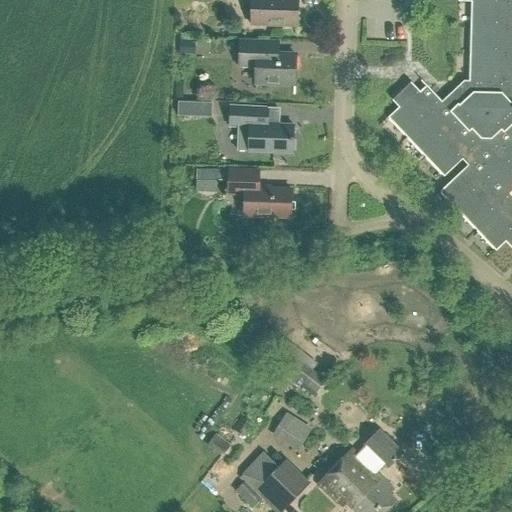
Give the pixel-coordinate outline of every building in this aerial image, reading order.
[(297,26),(297,0),(251,0),(251,25),(297,26)] [(511,0),(457,0),(458,1),(471,2),(469,82),(465,82),(443,103),(421,80),(414,86),(408,80),(389,97),(398,107),(388,117),(444,176),(462,159),(468,165),(440,191),(496,251),(505,242),(511,249),(511,195),(510,194),(511,192),(511,0)] [(295,84),(295,55),(270,54),(270,40),(239,39),(239,68),(255,68),(255,82),(295,84)] [(182,54),(196,54),(196,41),(182,41),(182,54)] [(196,103),(195,115),(212,116),(213,103),(196,103)] [(230,106),(229,126),(237,127),(236,151),(248,152),(287,153),(292,153),(293,125),(287,125),(279,124),(267,124),(268,107),(230,106)] [(197,170),(197,180),(218,180),(225,180),(225,169),(197,170)] [(290,217),(291,189),(258,188),(259,170),(229,170),(228,193),(244,194),(243,216),(290,217)] [(197,180),(197,191),(218,191),(218,180),(197,180)] [(191,254),(187,236),(171,239),(174,257),(191,254)] [(316,396),(326,380),(313,371),(319,363),(297,348),(280,371),(316,396)] [(289,416),(281,430),(304,444),(312,430),(289,416)] [(241,439),(252,426),(242,418),(231,431),(241,439)] [(337,463),(384,509),(393,500),(386,493),(391,488),(375,473),(384,464),(387,467),(402,452),(378,428),(363,443),(364,444),(356,453),(351,448),(336,463),(337,463)] [(215,434),(207,445),(222,456),(230,445),(215,434)] [(264,453),(240,479),(244,483),(256,494),(275,473),(280,468),(264,453)] [(280,468),(275,473),(256,494),(275,511),(281,511),(309,483),(286,462),(280,468)] [(356,511),(381,511),(384,509),(337,463),(336,463),(317,482),(336,501),(341,496),(356,511)] [(241,485),(235,492),(252,508),(259,502),(241,485)]
